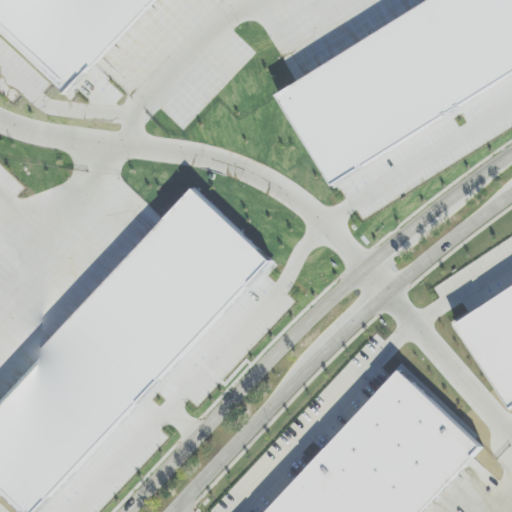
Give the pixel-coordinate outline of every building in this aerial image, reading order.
[(0,28),(0,0),(154,0),(64,92),(0,28)] [(287,94),(437,0),(511,0),(511,69),(336,179),(287,94)] [(23,511),(0,491),(0,400),(187,208),(263,276),(37,511),(23,511)] [(511,409),(459,325),(511,290),(511,409)] [(271,511),(402,372),(483,448),(423,511),(271,511)]
